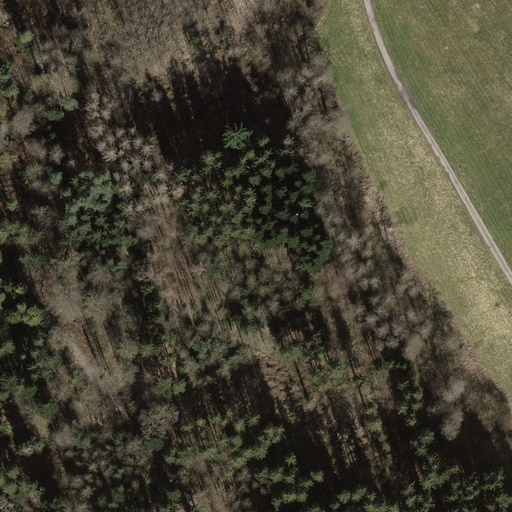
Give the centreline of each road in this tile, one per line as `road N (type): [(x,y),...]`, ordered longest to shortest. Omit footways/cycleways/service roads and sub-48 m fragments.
road 1 (track): [(511,277),(392,70),(368,0)]
road 2 (track): [(0,281),(48,318),(107,382),(200,511)]
